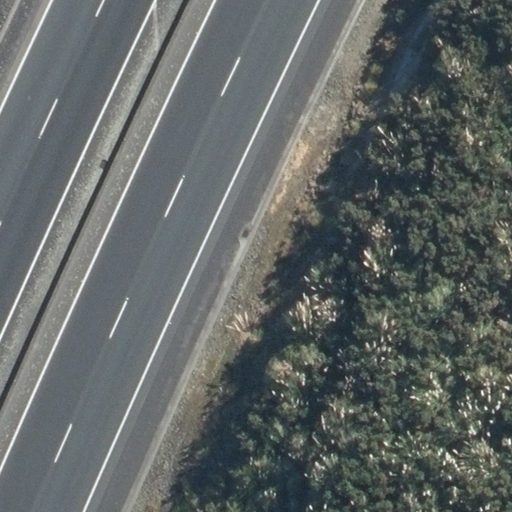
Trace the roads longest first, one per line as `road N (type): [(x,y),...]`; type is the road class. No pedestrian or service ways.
road 1 (motorway): [(270,0),(33,511)]
road 2 (motorway): [(0,229),(104,0)]
